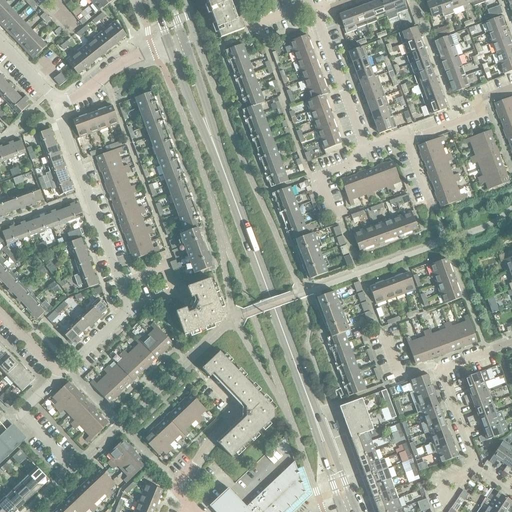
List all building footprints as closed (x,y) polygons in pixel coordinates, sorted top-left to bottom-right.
[(113,0),(96,0),(92,3),(99,12),(113,0)] [(206,0),(210,8),(230,1),(230,0),(206,0)] [(380,0),(379,0),(370,4),(377,21),(387,17),(385,14),(380,0)] [(391,0),(380,0),(385,14),(395,10),(391,0)] [(391,0),(395,10),(396,14),(407,10),(403,0),(391,0)] [(442,14),(437,0),(435,0),(427,3),(432,17),(442,14)] [(437,0),(442,14),(444,17),(454,13),(448,0),(437,0)] [(464,9),(460,0),(448,0),(454,13),(464,9)] [(460,0),(464,9),(465,11),(470,9),(468,4),(473,2),(471,0),(460,0)] [(4,1),(0,5),(0,19),(11,9),(4,1)] [(230,1),(210,8),(214,21),(217,27),(237,20),(230,1)] [(377,21),(370,4),(360,7),(366,25),(377,21)] [(75,17),(82,11),(78,7),(76,8),(72,12),(75,17)] [(360,7),(349,11),(356,29),(366,25),(360,7)] [(18,16),(11,9),(0,19),(0,24),(5,29),(18,16)] [(82,11),(75,17),(79,22),(84,18),(86,16),(82,11)] [(357,31),(356,29),(349,11),(339,15),(344,29),(346,34),(346,35),(357,31)] [(25,24),(18,16),(5,29),(12,36),(25,24)] [(489,33),(505,27),(501,16),(485,22),(489,33)] [(240,19),(237,20),(217,27),(221,38),(244,29),(240,19)] [(115,21),(106,28),(118,43),(126,36),(115,21)] [(32,31),(25,24),(12,36),(19,44),(32,31)] [(402,44),(420,38),(416,27),(399,33),(402,44)] [(505,27),(489,33),(492,43),(508,37),(505,27)] [(118,43),(106,28),(98,34),(110,49),(118,43)] [(443,28),(435,31),(437,37),(445,34),(443,30),(443,28)] [(39,38),(32,31),(19,44),(26,51),(39,38)] [(98,34),(91,41),(102,55),(110,49),(98,34)] [(293,52),(310,45),(306,35),(289,42),(293,52)] [(438,52),(454,46),(450,35),(434,41),(438,52)] [(511,47),(511,46),(508,37),(492,43),(496,53),(511,47)] [(39,38),(26,51),(33,59),(46,46),(39,38)] [(424,48),(420,38),(402,44),(406,54),(410,53),(424,48)] [(91,41),(83,47),(94,62),(102,55),(91,41)] [(229,61),(246,54),(243,44),(225,51),(229,61)] [(314,55),(310,45),(293,52),(296,61),(314,55)] [(458,56),(454,46),(438,52),(442,62),(458,56)] [(83,47),(75,54),(86,68),(94,62),(83,47)] [(352,63),(367,57),(363,47),(349,52),(352,63)] [(511,47),(496,53),(493,54),(497,64),(500,63),(511,58),(511,47)] [(428,58),(424,48),(410,53),(413,63),(428,58)] [(484,58),(482,52),(478,53),(478,55),(476,55),(477,60),(484,58)] [(86,68),(75,54),(66,60),(78,75),(86,68)] [(246,54),(229,61),(233,70),(250,64),(246,54)] [(314,55),(296,61),(300,71),(317,64),(314,55)] [(461,66),(458,56),(442,62),(446,72),(461,66)] [(367,57),(352,63),(356,73),(370,67),(367,57)] [(428,58),(413,63),(410,64),(414,74),(431,68),(428,58)] [(511,58),(500,63),(504,74),(511,70),(511,58)] [(253,73),(250,64),(233,70),(236,80),(253,73)] [(317,64),(300,71),(304,80),(321,74),(317,64)] [(461,66),(446,72),(449,82),(465,76),(461,66)] [(370,67),(356,73),(360,82),(374,77),(370,67)] [(435,78),(431,68),(414,74),(417,85),(435,78)] [(59,86),(67,80),(61,73),(54,79),(59,86)] [(257,83),(253,73),(236,80),(240,89),(257,83)] [(324,84),(321,74),(304,80),(307,90),(324,84)] [(377,76),(374,77),(360,82),(364,93),(381,86),(377,76)] [(465,76),(449,82),(453,93),(469,87),(465,76)] [(439,88),(435,78),(417,85),(421,95),(439,88)] [(8,85),(6,82),(0,87),(0,94),(1,96),(0,97),(6,104),(17,94),(11,88),(13,87),(10,83),(8,85)] [(257,83),(240,89),(243,99),(261,93),(257,83)] [(324,84),(307,90),(311,99),(323,95),(328,94),(324,84)] [(385,97),(381,86),(364,93),(367,103),(385,97)] [(442,98),(439,88),(421,95),(425,105),(442,98)] [(139,108),(156,102),(152,92),(135,98),(139,108)] [(264,102),(261,93),(243,99),(247,108),(259,104),(264,102)] [(17,94),(6,104),(12,110),(14,109),(19,115),(28,106),(25,103),(29,100),(26,96),(22,100),(17,94)] [(323,95),(311,99),(306,101),(310,111),(327,105),(323,95)] [(498,114),(511,108),(511,96),(494,103),(498,114)] [(389,107),(385,97),(367,103),(371,113),(389,107)] [(446,109),(442,98),(425,105),(429,115),(446,109)] [(159,111),(156,102),(139,108),(142,118),(159,111)] [(259,104),(247,108),(242,110),(246,120),(263,114),(259,104)] [(330,115),(327,105),(310,111),(313,121),(330,115)] [(112,106),(102,110),(109,127),(119,123),(112,106)] [(393,117),(389,107),(371,113),(375,123),(393,117)] [(511,108),(498,114),(502,124),(511,120),(511,108)] [(109,127),(102,110),(93,113),(99,131),(109,127)] [(159,111),(142,118),(146,127),(163,121),(159,111)] [(93,113),(83,117),(89,134),(99,131),(93,113)] [(267,123),(263,114),(246,120),(249,130),(267,123)] [(334,124),(330,115),(313,121),(317,130),(334,124)] [(89,134),(83,117),(73,121),(79,138),(80,138),(89,134)] [(397,129),(393,117),(375,123),(379,134),(394,128),(394,130),(397,129)] [(511,120),(502,124),(506,134),(511,131),(511,120)] [(163,121),(146,127),(149,137),(166,130),(163,121)] [(270,133),(267,123),(249,130),(253,139),(270,133)] [(338,135),(334,124),(317,130),(321,141),(338,135)] [(42,150),(55,145),(53,137),(55,136),(53,132),(51,133),(50,129),(42,132),(38,134),(40,141),(39,141),(42,150)] [(166,130),(149,137),(153,146),(170,140),(166,130)] [(473,149),(493,141),(489,131),(464,140),(465,144),(470,142),(473,149)] [(270,133),(253,139),(256,149),(274,142),(270,133)] [(343,149),(338,135),(321,141),(326,155),(343,149)] [(422,156),(443,149),(440,142),(445,140),(444,136),(418,145),(422,156)] [(170,140),(153,146),(156,156),(173,149),(170,140)] [(9,145),(6,147),(10,159),(17,156),(18,158),(26,154),(21,141),(14,144),(13,142),(9,143),(9,145)] [(493,141),(473,149),(475,156),(470,157),(472,161),(497,151),(493,141)] [(274,142),(256,149),(260,158),(277,152),(274,142)] [(55,145),(42,150),(45,158),(46,157),(49,164),(61,160),(60,156),(62,156),(60,151),(58,152),(55,145)] [(10,159),(6,147),(2,148),(2,146),(0,146),(0,164),(4,163),(3,161),(10,159)] [(100,167),(120,160),(118,153),(123,151),(121,147),(96,157),(100,167)] [(177,159),(173,149),(156,156),(160,165),(177,159)] [(426,166),(451,157),(450,153),(445,155),(443,149),(422,156),(426,166)] [(501,162),(497,151),(472,161),(473,164),(478,162),(480,169),(501,162)] [(281,162),(277,152),(260,158),(263,168),(281,162)] [(453,160),(451,157),(426,166),(430,176),(450,169),(448,162),(453,160)] [(181,169),(177,159),(160,165),(163,175),(181,169)] [(62,163),(61,160),(49,164),(52,171),(50,172),(53,180),(67,175),(64,168),(66,167),(64,162),(62,163)] [(123,167),(120,160),(100,167),(103,177),(129,168),(128,165),(123,167)] [(393,161),(382,165),(392,191),(395,190),(393,185),(400,182),(393,161)] [(284,171),(281,162),(263,168),(267,177),(284,171)] [(501,162),(480,169),(483,176),(478,178),(479,181),(505,172),(501,162)] [(392,191),(382,165),(372,169),(380,190),(386,187),(388,192),(392,191)] [(130,172),(129,168),(103,177),(107,188),(128,180),(125,173),(130,172)] [(181,169),(163,175),(167,185),(184,178),(181,169)] [(380,190),(372,169),(362,173),(371,198),(375,197),(373,192),(380,190)] [(453,175),(450,169),(430,176),(433,187),(459,177),(458,174),(453,175)] [(284,171),(267,177),(271,188),(288,181),(284,171)] [(505,172),(479,181),(480,184),(485,183),(488,190),(509,182),(505,172)] [(371,198),(362,173),(351,177),(359,197),(366,195),(368,199),(371,198)] [(67,175),(53,180),(56,188),(58,188),(60,195),(65,193),(72,190),(71,187),(73,186),(71,182),(69,182),(67,175)] [(359,197),(351,177),(341,180),(350,206),(354,204),(352,200),(359,197)] [(459,177),(433,187),(437,197),(458,189),(455,182),(460,180),(459,177)] [(184,178),(167,185),(170,194),(188,188),(184,178)] [(130,187),(128,180),(107,188),(111,198),(136,189),(135,185),(130,187)] [(23,194),(28,206),(31,204),(32,206),(36,205),(35,203),(43,200),(38,186),(30,190),(30,191),(23,194)] [(276,203),(294,197),(290,187),(273,193),(276,203)] [(188,188),(170,194),(174,204),(191,197),(188,188)] [(138,192),(136,189),(111,198),(115,208),(135,201),(133,194),(138,192)] [(458,189),(437,197),(441,207),(466,198),(465,194),(460,196),(458,189)] [(16,195),(7,198),(12,211),(20,208),(21,211),(25,209),(24,207),(28,206),(23,194),(16,196),(16,195)] [(191,197),(174,204),(177,213),(195,207),(191,197)] [(297,206),(294,197),(276,203),(280,213),(297,206)] [(12,211),(7,198),(0,200),(0,215),(1,216),(2,218),(6,216),(5,214),(12,211)] [(135,201),(115,208),(119,219),(144,209),(143,206),(138,208),(135,201)] [(63,210),(68,223),(76,220),(75,219),(83,216),(79,204),(75,205),(74,203),(70,205),(71,207),(63,210)] [(297,206),(280,213),(284,223),(301,216),(297,206)] [(198,217),(195,207),(177,213),(181,223),(198,217)] [(145,213),(144,209),(119,219),(122,229),(143,221),(140,214),(145,213)] [(68,223),(63,210),(56,213),(55,210),(51,212),(51,214),(48,215),(53,227),(60,225),(60,226),(68,223)] [(411,212),(402,215),(408,232),(418,229),(413,216),(411,212)] [(40,218),(33,221),(38,234),(46,231),(45,230),(53,227),(48,215),(45,217),(44,215),(39,216),(40,218)] [(408,232),(402,215),(392,219),(398,236),(408,232)] [(301,216),(284,223),(287,233),(305,226),(301,216)] [(198,217),(181,223),(185,233),(197,228),(197,229),(200,228),(202,227),(198,217)] [(392,219),(382,222),(388,240),(398,236),(392,219)] [(21,225),(18,227),(22,239),(29,236),(30,237),(38,234),(33,221),(25,224),(25,222),(20,223),(21,225)] [(145,228),(143,221),(122,229),(126,239),(152,230),(150,226),(145,228)] [(388,240),(382,222),(372,226),(379,243),(388,240)] [(22,239),(18,227),(14,228),(13,226),(9,228),(10,230),(2,233),(7,246),(16,243),(15,241),(22,239)] [(308,235),(305,226),(287,233),(291,242),(296,241),(308,236),(308,235)] [(341,234),(339,226),(333,228),(336,236),(341,234)] [(372,226),(363,230),(369,247),(379,243),(372,226)] [(197,228),(185,233),(180,234),(183,244),(201,238),(197,229),(197,228)] [(72,232),(74,238),(82,235),(79,229),(72,232)] [(153,233),(152,230),(126,239),(130,249),(150,242),(148,235),(153,233)] [(369,247),(363,230),(353,233),(359,250),(369,247)] [(313,233),(308,235),(308,236),(296,241),(299,250),(317,244),(313,233)] [(345,244),(342,236),(336,238),(339,246),(345,244)] [(74,258),(86,254),(85,250),(87,250),(85,245),(83,246),(81,238),(67,243),(70,252),(72,251),(74,258)] [(201,238),(183,244),(187,254),(204,248),(201,238)] [(153,248),(150,242),(130,249),(134,260),(159,250),(158,246),(153,248)] [(320,254),(317,244),(299,250),(303,260),(320,254)] [(349,253),(346,246),(340,248),(343,255),(349,253)] [(208,258),(204,248),(187,254),(191,264),(208,258)] [(508,272),(511,270),(511,250),(498,256),(501,262),(504,261),(508,272)] [(88,257),(86,254),(74,258),(77,265),(75,266),(79,274),(92,269),(89,262),(91,261),(90,257),(88,257)] [(324,263),(320,254),(303,260),(307,270),(324,263)] [(352,264),(349,256),(344,258),(347,266),(352,264)] [(208,258),(191,264),(194,274),(212,267),(208,258)] [(433,275),(450,268),(446,259),(429,265),(433,275)] [(179,268),(176,260),(170,262),(173,270),(179,268)] [(7,268),(2,263),(0,264),(0,279),(4,284),(14,274),(8,267),(7,268)] [(327,273),(324,263),(307,270),(310,279),(327,273)] [(450,268),(433,275),(436,285),(454,278),(450,268)] [(95,276),(92,269),(79,274),(82,282),(83,282),(86,289),(98,285),(96,281),(98,280),(97,276),(95,276)] [(179,270),(174,273),(177,280),(182,278),(179,270)] [(415,290),(409,272),(399,276),(405,293),(415,290)] [(14,274),(4,284),(9,289),(8,291),(11,294),(12,293),(15,295),(24,287),(19,281),(20,280),(14,274)] [(405,293),(399,276),(389,280),(396,297),(405,293)] [(454,278),(436,285),(440,294),(457,288),(454,278)] [(186,308),(176,312),(178,317),(182,329),(185,335),(211,326),(221,322),(221,321),(223,315),(224,315),(220,305),(211,279),(207,280),(198,283),(187,287),(191,298),(190,300),(188,304),(186,308)] [(396,297),(389,280),(379,283),(386,301),(396,297)] [(362,290),(359,281),(353,284),(356,292),(362,290)] [(386,301),(379,283),(369,287),(376,304),(386,301)] [(24,287),(15,295),(17,298),(16,300),(19,303),(21,301),(26,307),(37,297),(30,291),(29,292),(24,287)] [(461,298),(457,288),(440,294),(444,304),(461,298)] [(321,308),(338,301),(334,292),(317,298),(321,308)] [(366,300),(363,292),(357,294),(360,302),(366,300)] [(37,297),(26,307),(32,313),(30,314),(33,318),(35,316),(37,319),(43,314),(47,310),(41,305),(42,304),(37,297)] [(92,306),(86,311),(95,320),(98,318),(99,319),(103,316),(101,315),(107,309),(108,307),(105,299),(101,302),(97,299),(91,305),(92,306)] [(338,301),(321,308),(324,317),(341,311),(338,301)] [(369,309),(367,302),(361,304),(364,312),(369,309)] [(95,320),(86,311),(81,316),(80,315),(73,321),(83,331),(89,326),(90,328),(94,324),(92,323),(95,320)] [(345,320),(341,311),(324,317),(328,327),(345,320)] [(373,319),(370,311),(364,313),(367,321),(373,319)] [(50,322),(55,317),(52,313),(46,318),(50,322)] [(466,322),(459,324),(467,345),(477,341),(468,315),(464,317),(466,322)] [(349,331),(345,320),(328,327),(331,337),(344,332),(349,331)] [(83,331),(73,321),(67,327),(68,328),(62,333),(71,343),(74,340),(77,343),(81,340),(78,337),(83,331)] [(467,345),(459,324),(452,327),(450,322),(447,323),(456,349),(467,345)] [(149,334),(164,350),(172,343),(154,323),(151,326),(154,330),(149,334)] [(445,329),(438,332),(446,352),(456,349),(447,323),(443,324),(445,329)] [(430,329),(426,331),(436,356),(446,352),(438,332),(432,334),(430,329)] [(436,356),(426,331),(423,332),(425,337),(418,339),(425,360),(436,356)] [(344,332),(331,337),(327,338),(330,348),(348,342),(344,332)] [(164,350),(149,334),(144,340),(140,336),(138,338),(156,358),(164,350)] [(425,360),(418,339),(411,342),(410,337),(406,338),(415,364),(425,360)] [(156,358),(138,338),(135,341),(139,345),(133,349),(149,365),(156,358)] [(348,342),(330,348),(334,358),(351,351),(348,342)] [(5,347),(0,351),(0,366),(12,355),(5,347)] [(124,351),(122,353),(141,373),(149,365),(133,349),(128,355),(124,351)] [(351,351),(334,358),(337,367),(355,361),(351,351)] [(220,352),(202,369),(210,377),(212,375),(243,407),(243,417),(239,420),(241,422),(218,443),(226,452),(232,457),(275,417),(274,417),(274,409),(275,409),(238,371),(220,352)] [(141,373),(122,353),(119,356),(123,359),(117,365),(133,380),(141,373)] [(19,363),(12,355),(0,366),(0,368),(6,376),(19,363)] [(358,371),(355,361),(337,367),(341,377),(358,371)] [(27,371),(19,363),(6,376),(14,383),(27,371)] [(133,380),(117,365),(112,369),(109,366),(106,368),(125,388),(133,380)] [(107,374),(102,380),(117,396),(125,388),(106,368),(104,371),(107,374)] [(468,389),(485,382),(489,381),(485,370),(457,380),(459,386),(466,383),(468,389)] [(27,371),(14,383),(22,392),(35,379),(27,371)] [(362,380),(358,371),(341,377),(345,387),(362,380)] [(413,392),(430,385),(428,380),(429,380),(430,379),(428,374),(410,381),(413,392)] [(117,396),(102,380),(97,384),(93,381),(90,383),(109,403),(117,396)] [(365,390),(362,380),(345,387),(348,397),(365,390)] [(57,409),(76,390),(68,382),(52,397),(57,402),(54,406),(57,409)] [(485,382),(468,389),(470,394),(463,396),(465,401),(491,392),(490,389),(487,390),(485,382)] [(430,385),(413,392),(409,393),(413,403),(436,395),(434,391),(433,390),(432,390),(430,385)] [(396,417),(386,389),(381,391),(387,408),(389,413),(391,419),(396,417)] [(84,399),(76,390),(57,409),(61,413),(64,410),(68,414),(84,399)] [(491,394),(491,392),(465,401),(467,406),(473,404),(475,409),(492,403),(489,395),(491,394)] [(183,402),(202,421),(204,419),(201,415),(206,410),(191,394),(183,402)] [(436,395),(413,403),(417,413),(421,412),(438,406),(436,400),(437,400),(437,399),(436,395)] [(351,438),(368,432),(373,430),(362,398),(339,407),(351,438)] [(92,407),(84,399),(68,414),(74,420),(71,424),(72,426),(92,407)] [(202,421),(183,402),(175,409),(190,425),(195,420),(199,424),(202,421)] [(492,403),(475,409),(477,414),(467,418),(469,423),(498,412),(497,410),(495,410),(492,403)] [(440,411),(438,406),(421,412),(425,422),(443,415),(442,411),(440,410),(440,411)] [(100,416),(92,407),(72,426),(75,429),(79,426),(84,431),(100,416)] [(175,409),(167,417),(186,436),(188,434),(185,430),(190,425),(175,409)] [(471,428),(474,426),(481,424),(483,429),(504,421),(501,411),(498,412),(469,423),(471,428)] [(443,415),(425,422),(421,424),(424,434),(428,432),(445,426),(443,421),(444,420),(445,419),(443,415)] [(100,416),(84,431),(89,436),(85,440),(88,443),(108,424),(100,416)] [(167,417),(159,424),(174,440),(180,435),(183,439),(186,436),(167,417)] [(504,421),(483,429),(485,434),(478,437),(480,442),(508,432),(504,421)] [(174,440),(159,424),(151,432),(170,451),(171,451),(173,449),(169,445),(174,440)] [(445,426),(428,432),(432,442),(451,435),(449,431),(448,431),(447,431),(445,426)] [(0,463),(20,444),(7,431),(0,437),(0,463)] [(170,451),(151,432),(143,439),(158,455),(163,451),(166,455),(168,453),(170,451)] [(368,432),(351,438),(354,447),(371,441),(368,432)] [(451,435),(432,442),(429,444),(432,454),(436,452),(453,446),(451,441),(452,441),(452,439),(451,435)] [(285,437),(284,437),(284,438),(283,438),(273,447),(280,455),(291,451),(286,439),(286,438),(285,437)] [(111,467),(131,448),(123,440),(107,455),(111,459),(107,463),(111,467)] [(375,451),(371,441),(354,447),(358,457),(375,451)] [(502,462),(511,447),(503,441),(489,462),(493,465),(497,459),(502,462)] [(408,450),(406,443),(398,446),(401,452),(404,451),(408,450)] [(455,451),(453,446),(436,452),(440,463),(458,456),(457,451),(455,451)] [(511,447),(502,462),(507,465),(503,471),(507,474),(511,466),(511,447)] [(131,448),(111,467),(114,469),(117,466),(123,471),(138,456),(131,448)] [(378,461),(375,451),(358,457),(361,467),(378,461)] [(138,456),(123,471),(127,476),(124,480),(126,483),(146,464),(138,456)] [(378,461),(361,467),(365,477),(388,468),(384,458),(378,461)] [(303,484),(297,469),(294,461),(246,507),(251,511),(285,511),(299,499),(305,493),(302,484),(303,484)] [(37,467),(28,475),(41,488),(49,480),(37,467)] [(100,468),(92,475),(111,495),(113,493),(110,489),(115,484),(100,468)] [(391,478),(388,468),(365,477),(369,486),(386,480),(391,478)] [(149,469),(143,476),(149,478),(153,473),(149,469)] [(28,475),(20,482),(33,495),(41,488),(28,475)] [(92,475),(84,483),(99,499),(104,494),(108,498),(111,495),(92,475)] [(389,490),(386,480),(369,486),(372,496),(389,490)] [(33,495),(20,482),(13,490),(25,503),(33,495)] [(99,499),(84,483),(76,491),(95,510),(97,508),(94,504),(99,499)] [(146,483),(142,492),(159,499),(163,490),(146,483)] [(251,511),(246,507),(228,488),(209,506),(215,511),(251,511)] [(389,490),(372,496),(376,506),(398,498),(394,488),(389,490)] [(511,501),(493,489),(487,498),(506,511),(509,506),(509,507),(511,507),(511,504),(511,501)] [(25,503),(13,490),(5,497),(17,510),(25,503)] [(93,511),(95,510),(76,491),(68,498),(81,511),(85,511),(89,509),(91,511),(93,511)] [(142,492),(138,502),(155,509),(159,499),(142,492)] [(15,511),(17,510),(5,497),(0,501),(0,508),(1,509),(3,511),(15,511)] [(81,511),(68,498),(60,506),(66,511),(81,511)] [(389,511),(401,508),(398,498),(376,506),(377,511),(389,511)] [(504,511),(506,511),(487,498),(480,507),(487,511),(504,511)] [(153,511),(155,509),(138,502),(134,511),(153,511)]
